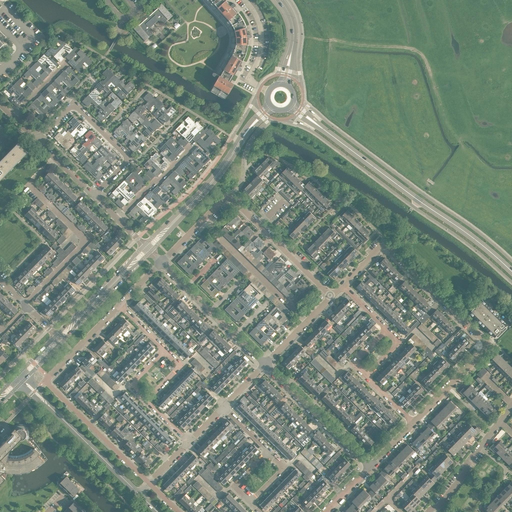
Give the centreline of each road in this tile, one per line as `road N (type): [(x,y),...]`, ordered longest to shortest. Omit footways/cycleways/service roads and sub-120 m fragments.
road 1 (secondary): [(511,272),(291,105)]
road 2 (residential): [(150,484),(45,382),(120,306)]
road 3 (unclassified): [(413,422),(489,346),(385,246)]
road 4 (track): [(466,151),(413,48),(293,36)]
road 5 (residential): [(24,305),(86,240),(29,184),(55,159)]
road 6 (secondary): [(146,248),(271,106)]
road 7 (residential): [(94,196),(129,161),(73,105),(36,141)]
road 8 (tertiary): [(139,494),(21,378)]
road 9 (unclassified): [(370,465),(265,363)]
road 10 (secondary): [(59,339),(146,248)]
